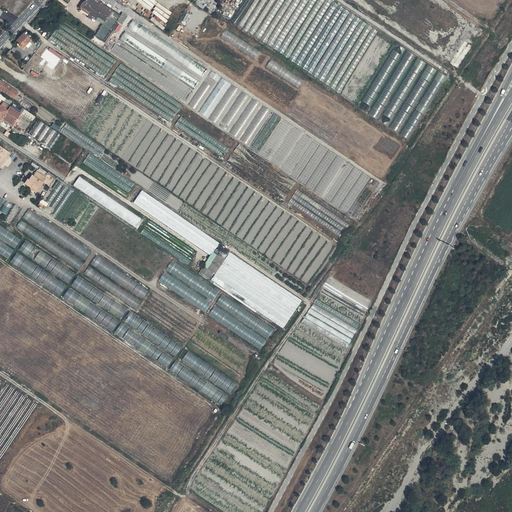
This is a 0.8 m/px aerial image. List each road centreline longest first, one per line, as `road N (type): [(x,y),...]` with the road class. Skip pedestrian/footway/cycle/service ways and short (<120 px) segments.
road 1 (unclassified): [(484,91),(270,511)]
road 2 (trunk): [(313,511),(483,168)]
road 3 (trunk): [(511,75),(428,234),(392,326)]
road 4 (trunk): [(511,94),(392,326)]
road 5 (track): [(0,134),(68,179),(86,173),(205,253)]
road 6 (trunk): [(392,326),(299,511)]
road 7 (track): [(199,318),(34,206)]
road 8 (track): [(340,0),(442,68)]
